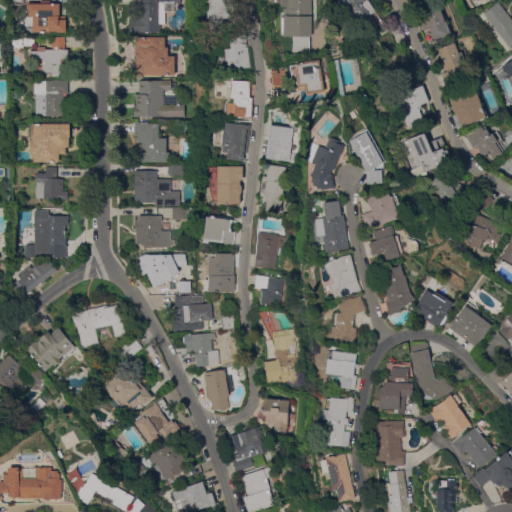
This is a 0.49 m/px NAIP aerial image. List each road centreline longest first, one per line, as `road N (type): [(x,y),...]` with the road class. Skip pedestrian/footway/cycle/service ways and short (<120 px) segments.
road 1 (residential): [(511,194),(462,148),(398,0),(257,31),(264,88),(246,276),(256,393),(246,415),(204,424)]
road 2 (residential): [(236,511),(158,327),(105,259),(103,66),(94,0)]
road 3 (residential): [(392,342),(370,378),(361,430),(371,511)]
road 4 (residential): [(392,342),(366,267),(354,179)]
road 5 (residential): [(511,404),(446,339),(425,334),(392,342)]
road 6 (residential): [(105,259),(0,339)]
